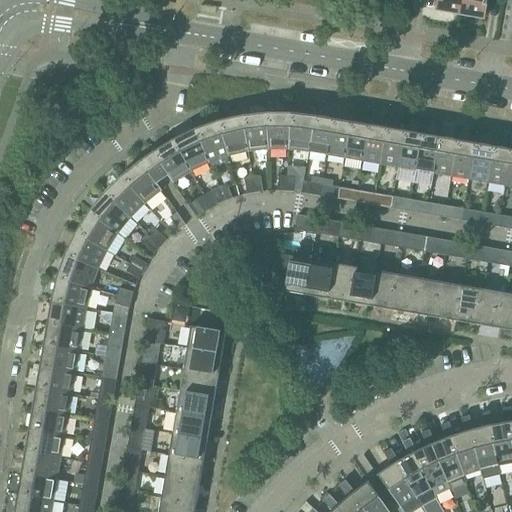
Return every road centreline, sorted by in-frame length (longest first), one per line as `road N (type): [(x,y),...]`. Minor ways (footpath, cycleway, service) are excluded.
road 1 (residential): [(105,511),(145,299),(166,260),(218,219),(295,200),(511,240)]
road 2 (residential): [(0,443),(39,248),(91,170),(132,134)]
road 3 (residential): [(264,511),(310,464),(388,411),(511,374)]
road 4 (tertiary): [(184,31),(403,67)]
road 5 (unclassified): [(132,134),(173,95),(184,31)]
